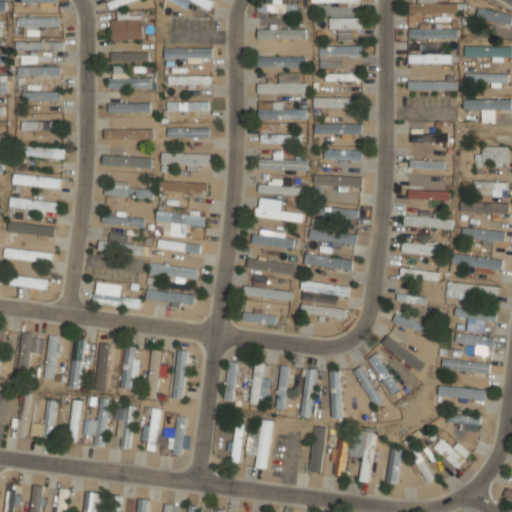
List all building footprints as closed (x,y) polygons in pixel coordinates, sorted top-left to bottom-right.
[(107,0),(111,10),(134,0),(107,0)] [(190,0),(210,9),(213,0),(190,0)] [(439,3),(439,0),(409,0),(409,13),(458,13),(458,3),(439,3)] [(302,3),(260,3),(260,12),(302,12),(302,3)] [(511,25),(511,20),(511,14),(478,7),(476,17),(511,25)] [(111,39),(142,39),(142,12),(117,12),(117,18),(111,18),(111,39)] [(58,26),(58,16),(18,16),(18,26),(58,26)] [(361,28),(361,17),(329,17),(329,29),(339,29),(339,36),(350,36),(350,28),(361,28)] [(259,28),(259,38),(306,38),(306,28),(259,28)] [(457,28),(409,28),(409,38),(457,38),(457,28)] [(62,41),(15,41),(15,50),(36,50),(36,59),(49,59),(49,51),(62,51),(62,41)] [(319,44),(319,54),(361,54),(361,44),(319,44)] [(511,45),(465,45),(465,56),(511,56),(511,45)] [(209,48),(167,48),(167,57),(209,57),(209,48)] [(21,63),(52,62),(52,53),(39,53),(39,50),(29,50),(29,55),(20,55),(21,63)] [(148,52),(110,52),(110,61),(148,60),(148,52)] [(452,54),(409,54),(409,63),(452,63),(452,54)] [(305,55),(257,55),(257,66),(305,66),(305,55)] [(60,66),(17,66),(17,75),(60,75),(60,66)] [(129,66),(109,66),(108,87),(150,87),(151,76),(129,76),(129,66)] [(361,72),(325,72),(325,81),(361,81),(361,72)] [(509,82),(509,73),(465,73),(465,82),(509,82)] [(168,85),(210,85),(210,75),(168,75),(168,85)] [(408,90),(456,90),(456,78),(408,78),(408,90)] [(305,82),(257,82),(257,92),(305,92),(305,82)] [(22,100),(60,100),(60,91),(22,91),(22,100)] [(313,107),(356,107),(356,96),(313,96),(313,107)] [(511,99),(463,99),(463,110),(495,110),(495,112),(511,112),(511,99)] [(209,101),(167,101),(167,111),(209,111),(209,101)] [(259,118),(305,118),(305,108),(284,108),(284,102),(272,102),(272,108),(259,108),(259,118)] [(108,112),(141,112),(141,103),(108,103),(108,112)] [(60,120),(21,120),(21,130),(60,130),(60,120)] [(362,123),(314,123),(314,133),(362,133),(362,123)] [(511,126),(470,126),(470,136),(511,136),(511,126)] [(167,137),(209,137),(209,127),(167,127),(167,137)] [(146,129),(111,129),(111,139),(146,139),(146,129)] [(410,141),(436,142),(437,131),(411,130),(410,141)] [(300,142),(300,131),(260,131),(260,142),(300,142)] [(65,147),(21,144),(20,154),(64,157),(65,147)] [(508,145),(482,145),(482,162),(508,162),(508,145)] [(360,149),(318,149),(318,158),(360,158),(360,149)] [(209,152),(161,152),(161,166),(209,166),(209,152)] [(152,158),(106,156),(106,166),(152,167),(152,158)] [(307,158),(259,158),(258,169),(306,169),(307,158)] [(445,169),(445,161),(410,159),(410,167),(445,169)] [(12,184),(60,187),(61,177),(13,174),(12,184)] [(128,176),(113,175),(112,185),(105,185),(104,195),(152,198),(153,189),(127,187),(128,176)] [(361,175),(313,175),(313,187),(361,187),(361,175)] [(511,181),(473,180),(473,190),(511,191),(511,181)] [(159,192),(207,192),(207,182),(159,181),(159,192)] [(259,181),(259,193),(300,193),(300,181),(259,181)] [(408,199),(451,199),(451,190),(408,190),(408,199)] [(58,202),(10,194),(9,205),(56,212),(58,202)] [(302,222),(303,212),(289,210),(290,201),(257,197),(255,217),(302,222)] [(508,212),(508,202),(460,202),(460,212),(508,212)] [(358,216),(358,207),(317,207),(317,216),(358,216)] [(204,226),(205,214),(157,211),(156,223),(204,226)] [(101,222),(143,228),(144,218),(103,213),(101,222)] [(404,225),(451,227),(452,215),(404,213),(404,225)] [(6,232),(53,238),(55,226),(8,220),(6,232)] [(293,249),(295,235),(253,229),(252,243),(293,249)] [(309,239),(356,243),(357,233),(310,229),(309,239)] [(504,243),(504,229),(462,229),(462,243),(504,243)] [(97,248),(145,255),(146,245),(99,239),(97,248)] [(201,243),(158,239),(158,248),(200,252),(201,243)] [(444,245),(402,241),(401,252),(443,256),(444,245)] [(33,266),(34,259),(50,260),(50,250),(4,246),(3,256),(13,257),(12,265),(33,266)] [(501,270),(503,258),(453,252),(451,264),(501,270)] [(296,254),(280,253),(280,261),(247,259),(246,270),(294,274),(296,254)] [(305,265),(352,268),(353,258),(305,254),(305,265)] [(149,273),(169,275),(169,281),(185,283),(186,276),(197,278),(198,267),(150,261),(149,273)] [(400,279),(443,279),(443,268),(400,268),(400,279)] [(10,285),(45,287),(46,275),(11,273),(10,285)] [(336,304),(338,294),(349,296),(350,286),(302,279),(299,299),(336,304)] [(499,284),(447,282),(446,299),(498,300),(499,284)] [(290,302),(292,291),(244,284),(243,295),(290,302)] [(146,300),(193,303),(194,293),(147,289),(146,300)] [(430,296),(398,289),(396,300),(428,306),(430,296)] [(140,306),(141,295),(93,293),(93,304),(140,306)] [(346,310),(302,302),(300,311),(344,320),(346,310)] [(496,321),(496,311),(455,308),(454,316),(467,317),(466,332),(484,333),(485,320),(496,321)] [(275,324),(276,315),(243,312),(242,321),(275,324)] [(432,324),(395,312),(392,322),(429,334),(432,324)] [(18,372),(28,373),(31,331),(21,330),(18,372)] [(456,346),(493,346),(493,333),(456,333),(456,346)] [(428,361),(388,334),(382,343),(421,370),(428,361)] [(58,336),(48,335),(44,378),(54,379),(58,336)] [(69,386),(79,387),(84,339),(74,338),(69,386)] [(111,343),(100,342),(95,390),(105,391),(111,343)] [(121,387),(134,388),(138,346),(125,345),(121,387)] [(145,394),(155,395),(163,350),(153,349),(145,394)] [(182,398),(188,350),(178,349),(173,397),(182,398)] [(368,358),(391,394),(400,388),(376,353),(368,358)] [(442,355),(442,371),(489,371),(489,355),(442,355)] [(237,362),(228,361),(225,399),(233,400),(237,362)] [(270,377),(262,377),(263,363),(253,362),(252,403),(259,404),(259,395),(269,396),(270,377)] [(275,408),(284,409),(290,366),(281,364),(275,408)] [(353,370),(375,406),(384,400),(361,365),(353,370)] [(315,368),(305,368),(302,416),(312,417),(315,368)] [(341,416),(341,368),(331,368),(331,416),(341,416)] [(438,398),(486,400),(487,388),(439,386),(438,398)] [(32,392),(21,392),(20,417),(13,417),(13,427),(17,427),(17,437),(31,438),(32,392)] [(96,434),(94,445),(103,446),(110,398),(100,397),(97,421),(90,420),(88,433),(96,434)] [(42,440),(52,441),(56,399),(47,398),(42,440)] [(82,400),(74,399),(69,440),(78,441),(82,400)] [(117,447),(130,448),(135,406),(122,404),(117,447)] [(160,408),(151,407),(148,449),(157,450),(160,408)] [(480,414),(442,414),(442,424),(480,424),(480,414)] [(185,417),(176,416),(172,453),(181,454),(185,417)] [(245,454),(257,455),(256,466),(266,467),(272,421),(262,419),(261,429),(248,427),(245,454)] [(228,441),(227,452),(232,452),(232,461),(241,461),(243,424),(235,424),(234,441),(228,441)] [(325,428),(315,426),(308,473),(318,475),(325,428)] [(377,430),(368,429),(359,479),(368,481),(377,430)] [(335,474),(344,475),(347,438),(338,437),(335,474)] [(434,478),(412,437),(404,441),(427,482),(434,478)] [(457,442),(452,447),(442,438),(431,450),(454,470),(470,453),(457,442)] [(350,455),(359,456),(361,440),(352,439),(350,455)] [(401,448),(391,447),(387,482),(397,483),(401,448)] [(30,511),(40,511),(43,485),(33,484),(30,511)] [(16,511),(18,486),(6,485),(4,511),(16,511)] [(66,511),(69,489),(60,488),(56,511),(66,511)] [(98,511),(102,493),(87,491),(83,511),(98,511)] [(109,511),(119,511),(120,495),(110,495),(109,511)] [(144,511),(144,498),(135,498),(135,511),(144,511)]
